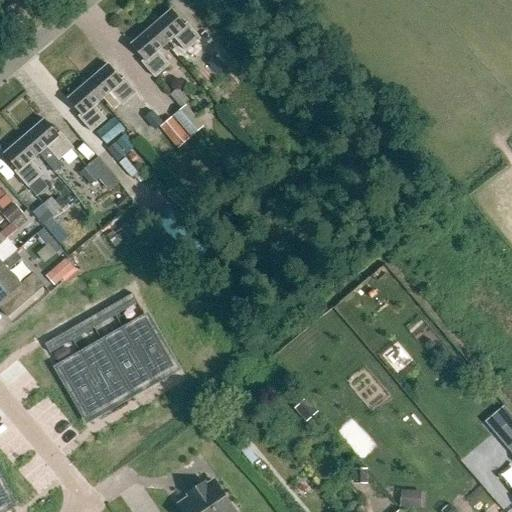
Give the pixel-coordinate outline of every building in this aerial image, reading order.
[(152,29),(166,45),(174,38),(186,52),(201,39),(187,24),(185,26),(172,11),(152,29)] [(142,63),(155,78),(170,66),(158,52),(166,45),(152,29),(132,46),(144,61),(142,63)] [(206,63),(217,76),(226,69),(215,56),(206,63)] [(89,83),(103,99),(111,92),(123,106),(137,94),(124,78),(122,80),(109,66),(89,83)] [(79,117),(92,133),(115,113),(103,99),(89,83),(68,101),(81,115),(79,117)] [(184,108),(175,115),(193,138),(207,127),(188,103),(191,100),(181,87),(173,94),(184,108)] [(193,138),(175,115),(166,122),(156,109),(146,117),(156,129),(161,125),(180,149),(193,138)] [(25,138),(40,154),(48,147),(60,161),(74,149),(61,133),(58,135),(45,120),(25,138)] [(117,143),(127,153),(135,146),(125,135),(117,143)] [(15,172),(29,188),(44,175),(32,161),(40,154),(25,138),(5,155),(18,170),(15,172)] [(108,148),(119,161),(127,154),(115,141),(108,148)] [(83,174),(94,185),(100,179),(112,192),(124,182),(101,157),(83,174)] [(260,179),(245,159),(232,169),(247,189),(260,179)] [(48,207),(42,212),(50,220),(63,208),(53,197),(45,204),(48,207)] [(1,213),(10,223),(23,212),(15,202),(1,213)] [(0,308),(8,318),(44,287),(32,273),(19,284),(7,270),(20,259),(14,252),(1,263),(4,267),(0,270),(0,308)] [(52,285),(72,268),(64,259),(44,277),(52,285)] [(133,294),(124,299),(129,309),(138,304),(133,294)] [(97,315),(89,320),(94,329),(102,324),(97,315)] [(146,318),(124,331),(152,380),(174,367),(146,318)] [(89,320),(81,324),(86,334),(94,329),(89,320)] [(124,331),(103,343),(131,392),(152,380),(124,331)] [(54,340),(45,345),(50,354),(59,349),(54,340)] [(103,343),(81,356),(109,405),(131,392),(103,343)] [(81,356),(59,368),(87,417),(109,405),(81,356)] [(295,409),(307,423),(318,413),(306,399),(295,409)] [(495,433),(511,419),(511,416),(504,407),(486,423),(495,433)] [(458,462),(446,472),(456,483),(467,473),(458,462)] [(354,483),(369,483),(369,468),(354,468),(354,483)] [(205,483),(196,489),(199,492),(180,505),(184,511),(235,511),(215,481),(207,486),(205,483)] [(0,483),(0,509),(11,503),(0,483)]
